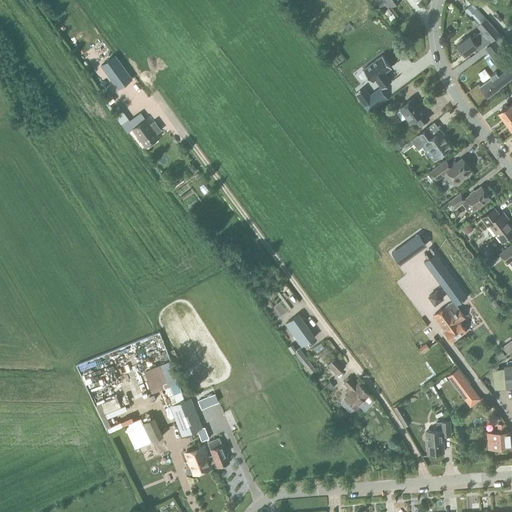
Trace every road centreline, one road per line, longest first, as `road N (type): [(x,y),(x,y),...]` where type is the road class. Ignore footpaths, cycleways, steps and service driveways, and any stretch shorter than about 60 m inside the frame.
road 1 (track): [(171,116),(383,403),(429,482)]
road 2 (residential): [(270,497),(511,475)]
road 3 (tertiary): [(511,169),(439,60),(431,32),(437,0)]
